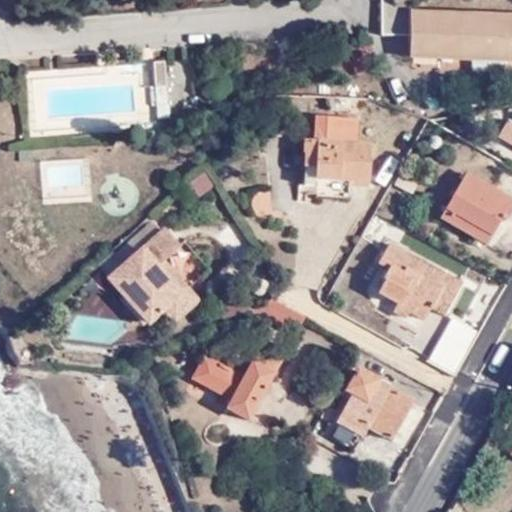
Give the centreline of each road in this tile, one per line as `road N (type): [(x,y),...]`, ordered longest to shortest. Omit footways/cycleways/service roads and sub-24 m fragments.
road 1 (residential): [(335,0),(37,41)]
road 2 (residential): [(479,406),(320,315),(310,297)]
road 3 (tertiary): [(479,406),(418,511)]
